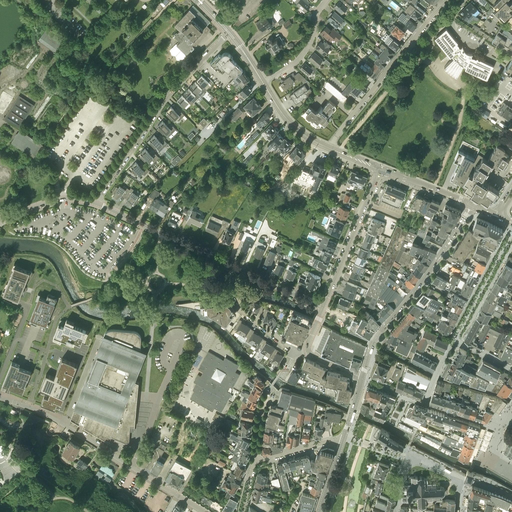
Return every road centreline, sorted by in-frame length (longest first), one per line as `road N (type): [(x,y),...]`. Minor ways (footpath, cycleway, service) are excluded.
road 1 (tertiary): [(323,307),(93,202)]
road 2 (unclassified): [(203,511),(55,419),(0,397)]
road 3 (residential): [(228,30),(165,96),(93,202)]
road 4 (secondary): [(361,378),(371,344),(471,205)]
road 5 (unclassified): [(326,147),(449,0)]
road 6 (secondary): [(323,307),(380,168)]
